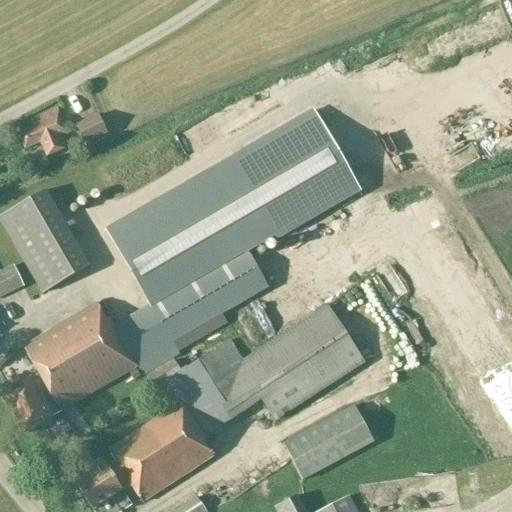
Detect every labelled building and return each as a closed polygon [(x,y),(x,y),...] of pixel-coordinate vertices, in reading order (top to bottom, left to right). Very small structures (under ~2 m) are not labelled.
[(499,37),(511,32),(511,20),(495,27),(499,37)] [(416,118),(433,155),(466,141),(474,159),(511,143),(507,134),(511,132),(511,83),(499,89),(496,83),(416,118)] [(58,110),(31,121),(34,127),(18,134),(25,150),(40,144),(46,158),(66,150),(61,138),(68,135),(58,110)] [(125,370),(266,291),(268,290),(247,252),(277,235),(277,236),(358,190),(313,112),(107,232),(150,308),(114,328),(109,320),(106,321),(96,305),(21,349),(49,396),(42,400),(30,380),(1,397),(24,436),(52,420),(51,419),(128,374),(125,370)] [(99,115),(75,126),(84,146),(108,135),(99,115)] [(106,172),(115,193),(205,155),(196,133),(106,172)] [(44,193),(0,217),(0,221),(42,295),(88,268),(44,193)] [(0,272),(0,300),(24,289),(13,267),(0,272)] [(282,319),(332,290),(320,270),(270,300),(282,319)] [(376,312),(386,331),(394,326),(384,307),(376,312)] [(230,343),(182,374),(174,362),(146,379),(154,396),(168,388),(178,405),(107,450),(114,462),(106,467),(101,459),(87,468),(90,474),(75,483),(91,509),(120,490),(118,487),(127,481),(141,503),(212,457),(203,442),(206,440),(205,438),(261,402),(274,422),(363,366),(327,309),(243,363),(230,343)] [(358,405),(374,397),(365,379),(349,387),(358,405)] [(353,407),(283,446),(303,483),(373,444),(353,407)] [(454,477),(361,490),(364,511),(393,511),(458,503),(454,477)] [(304,511),(297,497),(275,508),(276,511),(304,511)] [(204,511),(197,499),(176,511),(204,511)] [(354,511),(348,499),(322,511),(354,511)]
